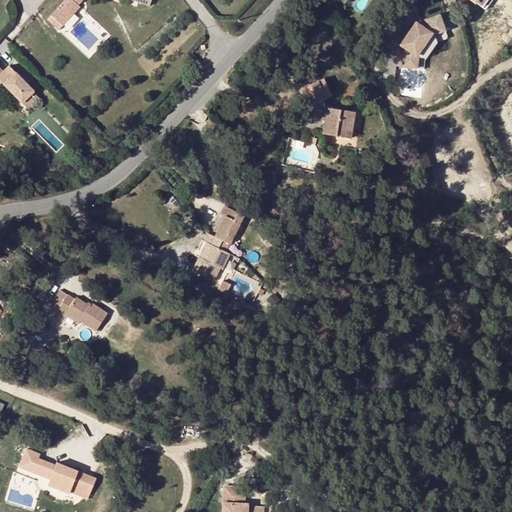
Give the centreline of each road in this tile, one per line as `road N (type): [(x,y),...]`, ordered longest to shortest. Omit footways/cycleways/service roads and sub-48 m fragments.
road 1 (tertiary): [(0,214),(111,181),(227,61)]
road 2 (track): [(460,104),(471,168),(511,247)]
road 3 (track): [(511,63),(435,115),(400,108),(389,88)]
